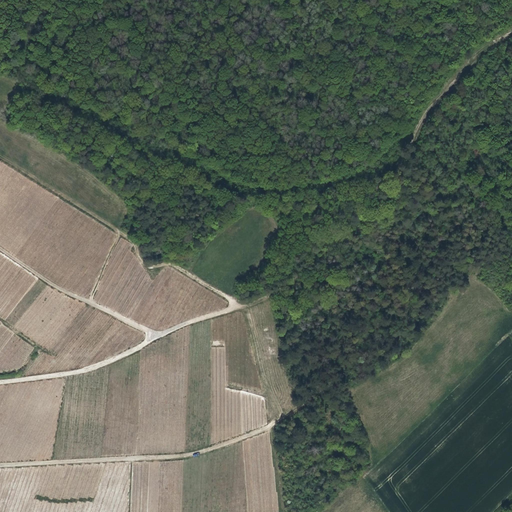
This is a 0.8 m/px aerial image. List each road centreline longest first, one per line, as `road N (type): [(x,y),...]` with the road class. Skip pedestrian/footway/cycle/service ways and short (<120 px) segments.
road 1 (track): [(511,26),(453,72),(407,144),(365,178),(297,191),(246,190),(183,167),(0,70)]
road 2 (track): [(407,144),(304,269),(200,317)]
road 3 (track): [(229,300),(0,160)]
road 4 (track): [(0,245),(61,289),(158,334)]
